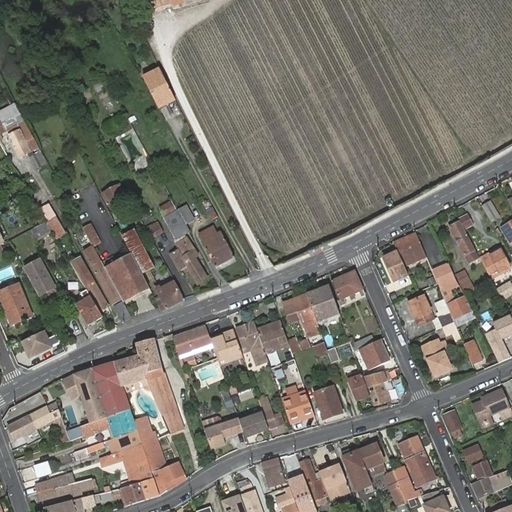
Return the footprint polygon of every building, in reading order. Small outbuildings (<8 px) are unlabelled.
[(124,0),(115,0),(123,16),(131,13),(124,0)] [(151,9),(155,8),(171,3),(169,0),(152,0),(153,3),(148,4),(151,9)] [(173,100),(159,71),(143,79),(159,108),(173,100)] [(39,147),(25,122),(16,105),(0,113),(0,116),(21,157),(39,147)] [(49,163),(42,152),(34,156),(40,168),(49,163)] [(119,185),(103,194),(108,205),(125,197),(119,185)] [(489,200),(481,204),(492,222),(499,217),(489,200)] [(176,213),(176,211),(171,202),(160,208),(177,240),(174,242),(180,252),(189,269),(198,286),(206,281),(195,258),(198,257),(195,250),(194,251),(185,235),(190,233),(185,225),(178,212),(176,213)] [(49,205),(40,210),(47,224),(52,231),(57,240),(66,234),(49,205)] [(187,207),(178,212),(185,225),(194,221),(187,207)] [(218,218),(213,209),(207,212),(212,221),(213,221),(218,218)] [(467,214),(458,218),(464,230),(473,226),(467,214)] [(218,218),(213,221),(220,232),(224,230),(218,218)] [(159,221),(148,227),(153,238),(165,233),(159,221)] [(52,231),(47,224),(29,232),(30,234),(34,241),(52,231)] [(450,228),(469,264),(478,259),(459,224),(450,228)] [(511,229),(509,224),(501,229),(510,243),(511,241),(511,229)] [(92,225),(84,229),(94,247),(101,243),(92,225)] [(213,226),(198,234),(203,244),(218,235),(213,226)] [(133,231),(122,237),(124,240),(131,255),(141,273),(152,267),(133,231)] [(34,241),(30,234),(21,239),(25,246),(34,241)] [(202,244),(216,269),(234,259),(221,234),(218,235),(203,244),(202,244)] [(424,253),(416,235),(394,245),(398,254),(405,269),(409,267),(404,257),(415,252),(417,256),(424,253)] [(28,270),(36,285),(34,285),(37,291),(39,290),(42,297),(57,289),(53,282),(45,269),(44,268),(32,244),(21,250),(31,268),(28,270)] [(101,261),(95,250),(85,255),(91,266),(101,261)] [(480,261),(491,281),(511,271),(500,251),(480,261)] [(189,269),(180,252),(171,257),(180,274),(189,269)] [(409,277),(405,269),(398,254),(384,261),(395,283),(409,277)] [(141,273),(131,255),(123,259),(141,292),(149,288),(141,273)] [(70,263),(85,288),(87,291),(99,312),(108,306),(80,257),(70,263)] [(141,292),(123,259),(118,262),(136,295),(141,292)] [(105,269),(101,261),(91,266),(112,303),(121,298),(105,269)] [(118,262),(105,269),(121,298),(123,302),(136,295),(118,262)] [(455,282),(448,265),(432,271),(440,288),(455,282)] [(12,268),(0,270),(0,278),(13,277),(12,268)] [(365,295),(355,271),(331,282),(342,306),(346,304),(344,299),(359,292),(361,297),(365,295)] [(456,276),(464,291),(470,288),(467,282),(469,281),(465,272),(456,276)] [(502,300),(511,294),(511,284),(510,280),(495,289),(502,300)] [(455,282),(440,288),(441,289),(445,288),(446,291),(456,287),(457,286),(455,282)] [(184,301),(174,283),(160,289),(158,286),(155,288),(160,297),(154,299),(161,311),(184,301)] [(0,293),(0,297),(4,309),(8,307),(15,325),(32,317),(19,286),(0,293)] [(315,322),(339,314),(329,288),(322,290),(322,292),(320,292),(319,291),(306,296),(315,322)] [(441,289),(440,290),(444,301),(452,320),(472,311),(464,297),(451,304),(446,291),(445,288),(441,289)] [(57,289),(42,297),(45,302),(60,294),(57,289)] [(88,326),(102,318),(99,312),(87,291),(81,294),(86,302),(77,306),(88,326)] [(86,302),(81,294),(80,295),(79,295),(77,299),(76,302),(77,306),(86,302)] [(306,296),(306,295),(282,304),(286,315),(296,311),(304,334),(314,330),(319,345),(323,343),(315,322),(306,296)] [(421,326),(433,321),(424,298),(408,305),(413,317),(417,315),(421,326)] [(437,330),(442,328),(454,323),(452,320),(444,301),(436,306),(439,314),(436,315),(437,319),(433,321),(437,330)] [(122,322),(131,318),(123,302),(113,307),(122,322)] [(257,305),(249,308),(253,318),(261,315),(257,305)] [(8,307),(4,309),(12,326),(15,325),(8,307)] [(76,318),(71,308),(60,313),(66,324),(76,318)] [(417,315),(413,317),(417,328),(421,326),(417,315)] [(493,325),(499,339),(509,335),(505,326),(503,321),(493,325)] [(265,355),(289,347),(287,342),(281,324),(280,322),(257,330),(265,355)] [(499,363),(508,358),(499,339),(493,325),(492,322),(482,327),(499,363)] [(461,340),(457,331),(454,323),(442,328),(446,337),(453,333),(456,342),(461,340)] [(236,330),(244,354),(251,352),(256,367),(266,363),(253,324),(236,330)] [(173,341),(179,357),(212,344),(211,343),(210,340),(206,328),(173,339),(173,341)] [(469,329),(459,332),(463,343),(472,340),(469,329)] [(44,331),(22,342),(30,358),(52,347),(44,331)] [(211,343),(212,344),(218,362),(229,358),(230,361),(243,357),(234,332),(221,337),(222,339),(211,343)] [(360,350),(376,343),(373,336),(354,344),(357,351),(360,350)] [(289,347),(291,355),(306,350),(309,348),(306,341),(297,344),(295,339),(287,342),(289,347)] [(155,340),(136,345),(146,375),(162,370),(155,340)] [(390,362),(380,340),(376,343),(360,350),(369,371),(390,362)] [(422,348),(434,376),(451,369),(444,354),(450,352),(445,342),(440,344),(438,341),(422,348)] [(473,341),(463,345),(472,366),(481,361),(473,341)] [(327,354),(326,351),(323,343),(319,345),(313,347),(316,357),(323,355),(327,354)] [(115,363),(112,364),(121,388),(148,381),(146,375),(136,345),(111,352),(115,363)] [(338,361),(333,348),(329,350),(326,351),(327,354),(331,364),(338,361)] [(328,368),(323,355),(316,357),(321,370),(328,368)] [(193,356),(185,358),(187,367),(196,364),(193,356)] [(92,368),(107,418),(129,411),(123,395),(121,388),(112,364),(97,368),(97,366),(92,368)] [(81,395),(91,424),(107,418),(92,368),(91,365),(82,369),(83,372),(75,374),(63,381),(73,399),(81,395)] [(282,368),(274,371),(276,380),(284,377),(282,368)] [(146,375),(148,381),(164,375),(162,370),(146,375)] [(383,373),(365,378),(375,407),(389,402),(382,382),(385,381),(383,373)] [(164,375),(148,381),(150,388),(151,392),(170,435),(183,429),(164,375)] [(368,393),(362,376),(355,379),(353,375),(346,378),(347,382),(349,382),(355,398),(368,393)] [(121,388),(123,395),(150,388),(148,381),(121,388)] [(313,394),(322,421),(341,414),(332,388),(313,394)] [(227,389),(221,391),(225,402),(232,400),(227,389)] [(504,410),(509,408),(504,397),(501,391),(482,400),(483,402),(473,407),(483,429),(494,424),(491,416),(498,413),(499,414),(505,411),(504,410)] [(289,424),(299,421),(297,416),(311,411),(304,392),(281,400),(289,424)] [(370,397),(368,393),(355,398),(356,403),(370,397)] [(270,400),(275,414),(283,411),(278,396),(270,400)] [(266,397),(258,400),(262,412),(270,409),(266,397)] [(58,401),(46,407),(50,414),(59,410),(59,411),(63,409),(58,401)] [(63,443),(65,442),(69,441),(67,432),(59,411),(59,410),(50,414),(46,407),(11,425),(7,427),(10,434),(15,431),(18,438),(52,421),(63,443)] [(511,416),(511,415),(509,408),(504,410),(505,411),(499,414),(498,415),(501,421),(511,416)] [(270,409),(262,412),(262,414),(263,414),(265,420),(268,430),(276,427),(272,415),(270,409)] [(110,429),(114,440),(137,433),(133,423),(129,411),(107,418),(91,424),(81,427),(83,433),(81,437),(69,441),(65,442),(67,446),(86,440),(85,437),(110,429)] [(299,421),(312,416),(311,411),(297,416),(299,421)] [(280,412),(272,415),(276,427),(285,424),(280,412)] [(447,415),(454,439),(462,437),(460,429),(462,429),(457,412),(447,415)] [(268,431),(268,430),(265,420),(263,414),(262,414),(239,422),(243,432),(244,435),(251,432),(253,436),(268,431)] [(133,423),(137,433),(149,429),(145,418),(133,423)] [(239,420),(204,431),(210,450),(224,444),(222,439),(243,432),(239,422),(239,420)] [(67,432),(69,441),(81,437),(83,433),(81,427),(67,432)] [(137,433),(142,446),(148,465),(153,480),(159,496),(185,480),(179,464),(168,468),(157,440),(153,441),(153,439),(155,438),(154,432),(151,433),(149,429),(137,433)] [(114,440),(108,442),(112,455),(118,454),(142,446),(137,433),(114,440)] [(417,488),(435,479),(417,438),(399,446),(417,488)] [(103,444),(86,449),(88,454),(105,448),(103,444)] [(463,451),(468,463),(482,457),(477,445),(463,451)] [(118,454),(101,459),(103,466),(124,460),(128,471),(148,465),(142,446),(118,454)] [(368,448),(359,452),(366,469),(374,467),(376,472),(384,469),(382,463),(383,462),(378,448),(370,452),(368,448)] [(88,454),(86,449),(74,453),(76,461),(89,458),(88,454)] [(366,469),(359,452),(343,458),(355,488),(371,482),(366,469)] [(277,459),(260,464),(268,488),(281,484),(282,486),(285,485),(277,459)] [(330,503),(320,478),(316,479),(308,460),(298,464),(303,475),(315,508),(330,503)] [(480,480),(492,475),(486,461),(475,466),(480,480)] [(48,462),(34,466),(38,478),(52,474),(48,462)] [(148,465),(128,471),(133,486),(153,480),(148,465)] [(339,465),(318,473),(320,478),(330,503),(351,493),(339,465)] [(402,469),(394,472),(394,473),(406,501),(415,498),(402,469)] [(128,471),(120,473),(121,477),(124,477),(124,480),(127,479),(129,487),(133,486),(128,471)] [(471,484),(477,498),(511,484),(506,472),(481,482),(480,480),(471,484)] [(406,501),(394,473),(384,477),(397,508),(407,504),(406,501)] [(303,475),(287,481),(298,511),(316,511),(315,508),(303,475)] [(35,486),(38,493),(41,493),(56,489),(71,485),(68,478),(60,480),(60,478),(35,486)] [(41,493),(38,493),(40,501),(72,492),(75,501),(82,499),(80,491),(97,486),(95,479),(71,485),(56,489),(41,493)] [(120,490),(125,507),(159,496),(153,480),(133,486),(129,487),(120,490)] [(356,491),(372,484),(371,482),(355,488),(356,491)] [(297,511),(291,494),(289,488),(285,489),(287,495),(275,499),(279,509),(283,508),(284,511),(297,511)] [(441,490),(423,497),(427,506),(424,507),(426,511),(453,511),(445,493),(443,494),(441,490)] [(263,511),(255,491),(242,496),(247,511),(263,511)] [(237,498),(223,503),(225,511),(247,511),(242,496),(237,498)] [(75,501),(45,508),(45,511),(79,511),(84,511),(82,499),(75,501)] [(491,506),(494,511),(507,506),(504,501),(491,506)] [(91,511),(89,502),(83,504),(84,511),(91,511)]
